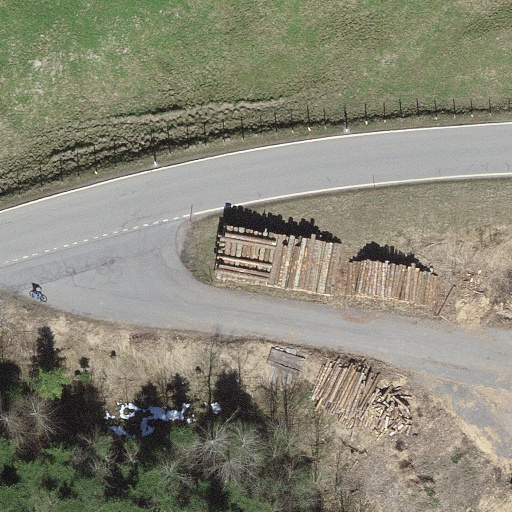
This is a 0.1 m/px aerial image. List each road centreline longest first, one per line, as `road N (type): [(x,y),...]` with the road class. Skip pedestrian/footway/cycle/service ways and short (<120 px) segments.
road 1 (tertiary): [(0,239),(195,189),(337,164),(511,148)]
road 2 (track): [(76,216),(213,318),(511,372)]
